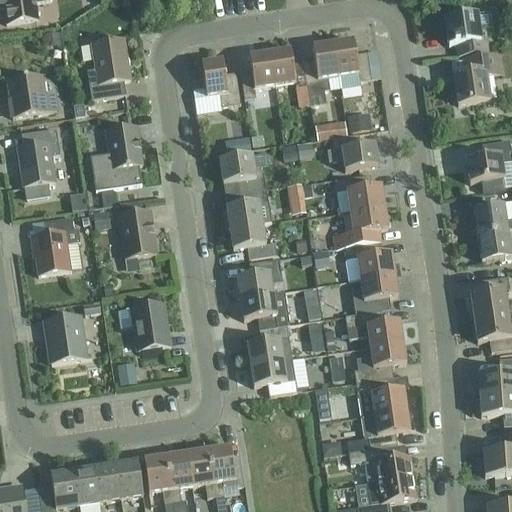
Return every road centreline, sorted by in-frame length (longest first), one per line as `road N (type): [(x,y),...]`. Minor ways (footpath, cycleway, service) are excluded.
road 1 (residential): [(299,15),(174,38),(158,64),(213,395),(200,424),(39,450),(17,428),(0,308)]
road 2 (residential): [(451,511),(404,33),(376,6),(299,15)]
